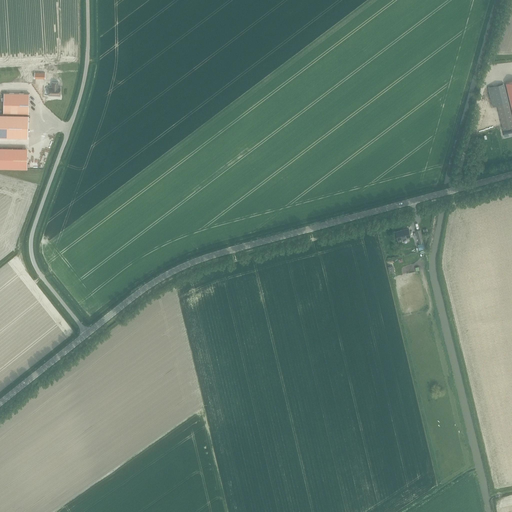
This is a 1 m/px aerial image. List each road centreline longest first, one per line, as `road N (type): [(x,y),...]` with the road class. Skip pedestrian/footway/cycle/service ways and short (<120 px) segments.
road 1 (secondary): [(87,332),(188,265),(511,175)]
road 2 (unclassified): [(87,332),(29,246),(79,99),(86,0)]
